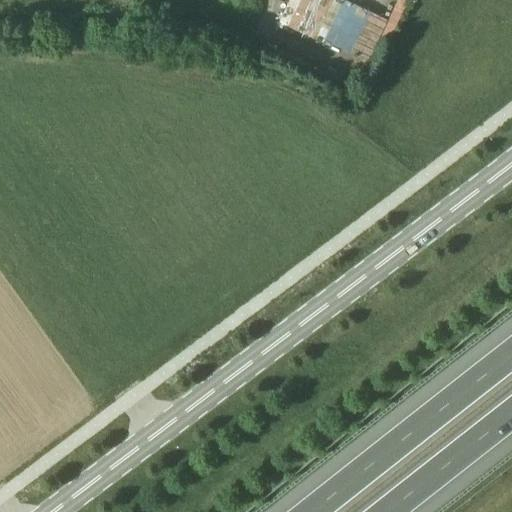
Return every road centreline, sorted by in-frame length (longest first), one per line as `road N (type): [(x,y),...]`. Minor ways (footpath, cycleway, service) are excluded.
road 1 (secondary): [(55,511),(511,165)]
road 2 (motorway): [(511,359),(318,511)]
road 3 (motorway): [(401,511),(511,422)]
